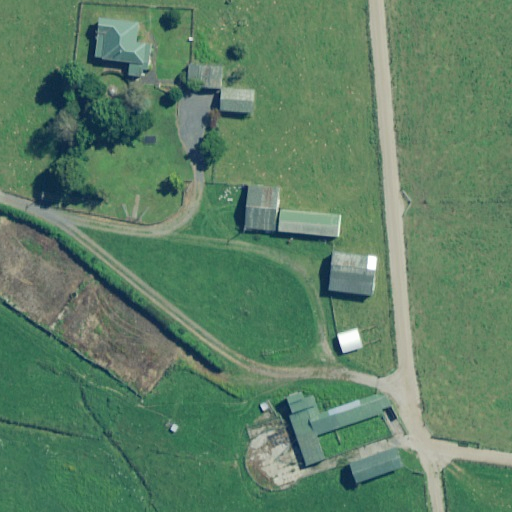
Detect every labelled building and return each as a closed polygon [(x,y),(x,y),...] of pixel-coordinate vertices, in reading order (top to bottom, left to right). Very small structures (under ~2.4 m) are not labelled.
[(140,24),(100,19),(99,35),(106,36),(103,61),(129,64),(128,76),(142,78),(143,71),(149,71),(152,45),(138,43),(140,24)] [(222,67),(199,67),(199,89),(222,89),(222,67)] [(255,91),(222,89),(221,112),(254,114),(255,91)] [(279,188),(250,186),(246,229),(338,238),(340,215),(277,210),(279,188)] [(377,257),(334,252),(330,291),(373,296),(377,257)] [(362,348),(357,329),(337,335),(342,354),(362,348)] [(285,400),(293,423),(307,466),(325,460),(317,436),(391,412),(389,407),(384,390),(318,412),(312,394),(304,397),(303,394),(285,400)] [(403,468),(396,448),(351,464),(358,484),(403,468)]
